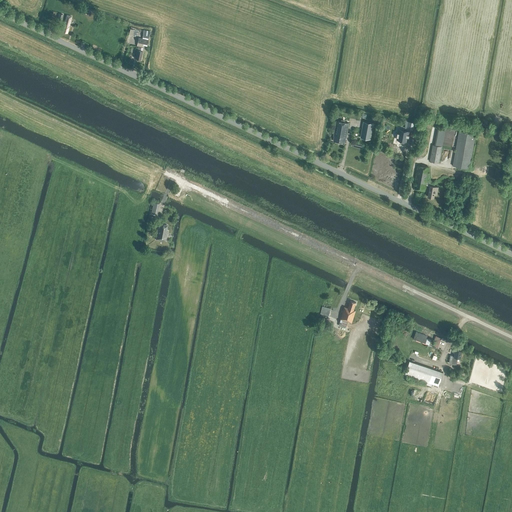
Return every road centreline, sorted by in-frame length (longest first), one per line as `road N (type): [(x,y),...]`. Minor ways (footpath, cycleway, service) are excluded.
road 1 (unclassified): [(511,258),(0,16)]
road 2 (unclassified): [(511,337),(172,177)]
